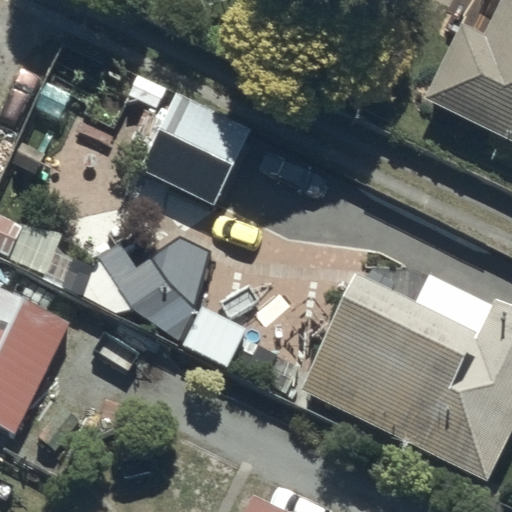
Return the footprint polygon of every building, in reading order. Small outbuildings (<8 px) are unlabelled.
[(455,19),(420,100),(511,144),(511,0),(498,0),(483,32),(455,19)] [(144,111),(134,135),(147,143),(136,169),(213,203),(246,126),(169,93),(158,117),(144,111)] [(115,240),(92,255),(124,310),(166,283),(148,255),(131,266),(115,240)] [(348,270),(295,385),(483,480),(511,419),(511,308),(489,297),(486,303),(422,273),(410,299),(348,270)] [(0,287),(0,426),(13,434),(67,318),(0,287)] [(285,511),(247,493),(237,511),(285,511)]
